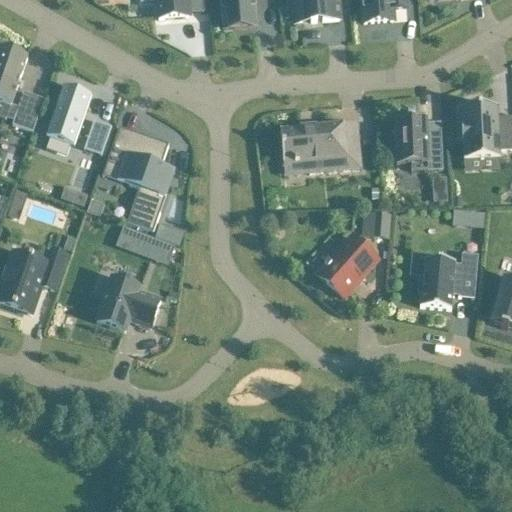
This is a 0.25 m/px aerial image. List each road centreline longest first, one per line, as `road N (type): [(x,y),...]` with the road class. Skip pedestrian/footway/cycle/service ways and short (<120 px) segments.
road 1 (residential): [(511,33),(427,79),(217,98)]
road 2 (residential): [(0,363),(126,399),(182,399),(265,313)]
road 3 (residential): [(511,381),(421,352),(330,366),(265,313)]
road 4 (residential): [(7,0),(180,95),(217,98)]
road 5 (residential): [(217,98),(218,247),(225,270),(265,313)]
